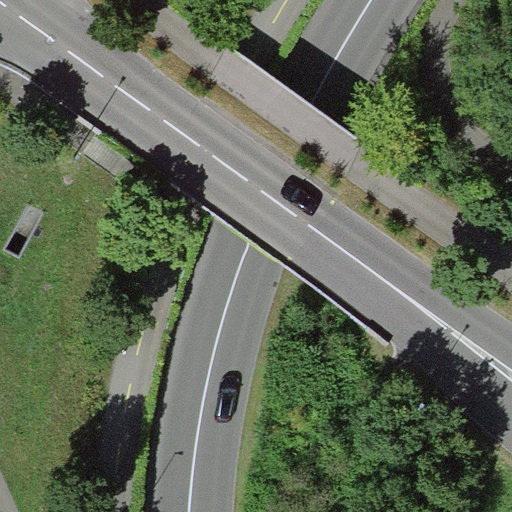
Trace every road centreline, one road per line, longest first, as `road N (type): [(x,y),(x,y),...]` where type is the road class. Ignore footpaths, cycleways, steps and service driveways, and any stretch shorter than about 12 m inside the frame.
road 1 (secondary): [(0,1),(511,381)]
road 2 (tertiary): [(193,511),(193,464),(214,353),(247,252),(314,103),(373,0)]
